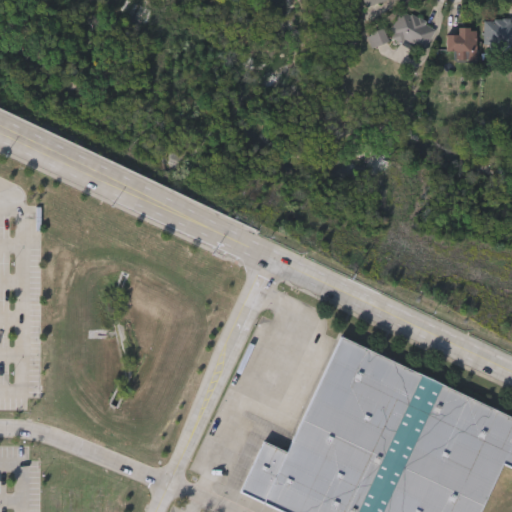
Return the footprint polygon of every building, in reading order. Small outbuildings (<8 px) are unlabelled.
[(384,0),(366,8),(362,0),(384,0)] [(425,52),(390,38),(400,12),(435,26),(425,52)] [(511,19),(511,45),(483,45),(483,19),(511,19)] [(475,51),(445,51),(445,35),(456,35),(456,28),(475,28),(475,51)] [(387,41),(372,48),(367,36),(382,29),(387,41)] [(511,463),(503,459),(478,511),(281,511),(234,490),(261,431),(289,444),(339,337),(511,416),(511,463)]
